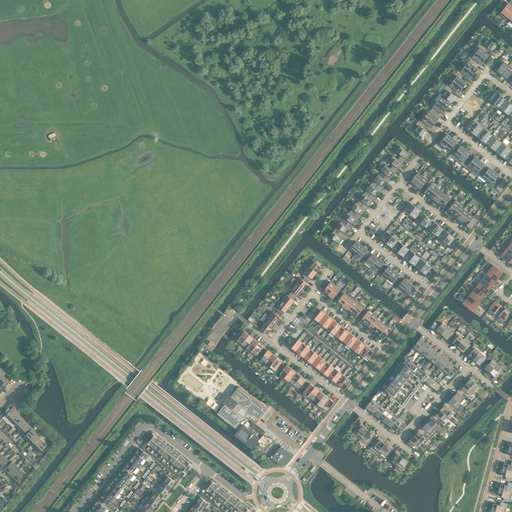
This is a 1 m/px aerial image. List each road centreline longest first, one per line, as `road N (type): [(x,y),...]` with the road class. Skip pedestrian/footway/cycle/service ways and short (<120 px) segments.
road 1 (secondary): [(265,485),(0,272)]
road 2 (residential): [(78,511),(148,424),(207,471)]
